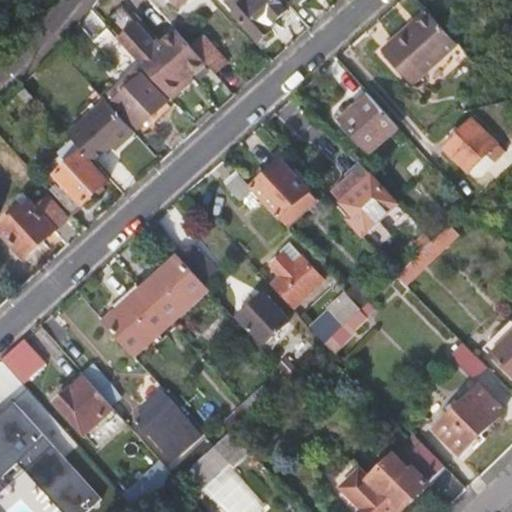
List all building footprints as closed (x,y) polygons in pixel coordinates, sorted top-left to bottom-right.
[(188,0),(165,0),(167,2),(169,0),(171,0),(179,8),(188,0)] [(224,0),(261,42),(275,29),(271,26),(288,11),(278,0),(224,0)] [(412,82),(457,44),(429,14),(418,23),(408,32),(404,27),(381,47),(412,82)] [(413,18),(404,27),(408,32),(418,23),(413,18)] [(194,46),(191,47),(205,63),(215,73),(227,62),(204,36),(200,41),(194,34),(196,32),(185,20),(178,28),(194,46)] [(137,21),(117,38),(134,58),(170,99),(184,88),(181,84),(190,76),(205,63),(191,47),(176,31),(159,46),(137,21)] [(119,72),(134,58),(117,38),(108,29),(93,43),(119,72)] [(193,80),(190,76),(181,84),(184,88),(193,80)] [(116,100),(140,127),(166,104),(142,77),(116,100)] [(17,94),(25,103),(32,97),(24,88),(17,94)] [(76,116),(82,124),(108,102),(100,93),(76,116)] [(371,153),(399,128),(368,94),(341,119),(371,153)] [(82,124),(70,134),(76,141),(94,162),(119,140),(123,144),(135,133),(108,102),(82,124)] [(444,146),(469,172),(491,151),(498,157),(504,151),(472,119),(444,146)] [(64,185),(53,194),(71,213),(109,178),(94,162),(76,141),(47,166),(64,185)] [(281,160),(251,189),(252,191),(279,220),(309,192),(281,160)] [(241,201),(252,191),(251,189),(236,173),(224,183),(241,201)] [(353,213),(346,219),(362,237),(399,203),(373,173),(341,201),(353,213)] [(0,229),(0,231),(23,258),(66,219),(48,199),(36,210),(31,203),(0,229)] [(397,274),(405,283),(441,249),(442,251),(460,234),(450,224),(433,240),(431,242),(416,256),(397,274)] [(408,247),(416,256),(431,242),(424,233),(408,247)] [(215,269),(192,243),(177,256),(201,282),(215,269)] [(176,255),(138,288),(170,324),(208,290),(201,282),(176,255)] [(271,285),(292,308),(323,281),(302,258),(294,265),(287,257),(275,268),(282,276),(271,285)] [(138,288),(133,283),(111,303),(116,309),(101,322),(133,357),(170,324),(138,288)] [(355,284),(345,293),(360,309),(369,301),(370,300),(355,284)] [(328,308),(343,326),(360,309),(345,293),(328,308)] [(240,316),(265,344),(288,323),(263,295),(240,316)] [(374,307),(369,301),(360,309),(343,326),(324,344),(332,352),(368,317),(367,315),(374,307)] [(490,350),(489,351),(511,374),(511,319),(496,336),(500,341),(490,350)] [(485,345),(490,350),(500,341),(496,336),(485,345)] [(27,337),(4,357),(26,382),(49,362),(27,337)] [(474,378),(486,366),(465,344),(452,355),(474,378)] [(93,365),(82,374),(83,376),(111,405),(121,396),(93,365)] [(83,435),(114,409),(111,405),(83,376),(71,386),(62,393),(54,403),(83,435)] [(244,405),(251,413),(272,394),(264,385),(244,404),(244,405)] [(436,428),(460,453),(505,410),(480,386),(436,428)] [(173,458),(202,432),(164,389),(142,408),(146,413),(136,423),(147,435),(150,432),(173,458)] [(70,511),(85,511),(101,497),(14,402),(0,414),(0,479),(19,462),(26,470),(29,467),(42,480),(38,483),(47,493),(50,490),(56,496),(52,499),(61,509),(65,506),(70,511)] [(223,424),(230,432),(251,413),(244,405),(223,424)] [(250,453),(230,432),(216,446),(198,462),(204,468),(186,484),(205,505),(223,488),(218,482),(250,453)] [(400,511),(446,467),(411,432),(368,477),(361,469),(343,487),(364,509),(360,511),(393,511),(397,509),(400,511)] [(207,437),(171,471),(179,480),(198,462),(216,446),(207,437)] [(26,470),(38,483),(42,480),(29,467),(26,470)] [(161,480),(169,489),(179,480),(171,471),(161,480)] [(47,493),(52,499),(56,496),(50,490),(47,493)]
